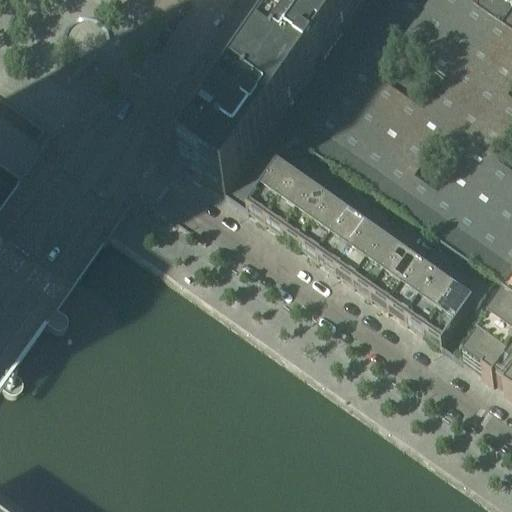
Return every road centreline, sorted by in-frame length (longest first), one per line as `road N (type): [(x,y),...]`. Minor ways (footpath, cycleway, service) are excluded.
road 1 (residential): [(511,440),(114,162)]
road 2 (tertiary): [(0,332),(114,162)]
road 3 (tertiary): [(85,143),(0,271)]
road 4 (tertiary): [(186,35),(85,143)]
road 5 (tertiary): [(114,162),(186,35)]
